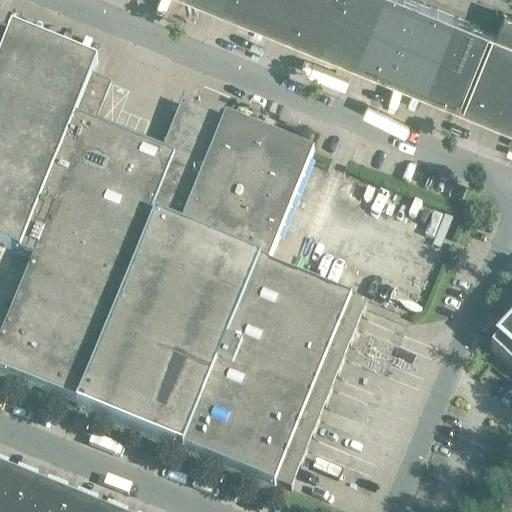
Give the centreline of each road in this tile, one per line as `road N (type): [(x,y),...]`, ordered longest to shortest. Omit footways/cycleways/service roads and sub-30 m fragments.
road 1 (unclassified): [(511,181),(60,0)]
road 2 (unclassified): [(205,511),(0,429)]
road 3 (unclassified): [(446,378),(511,213)]
road 4 (unclassified): [(446,378),(395,511)]
